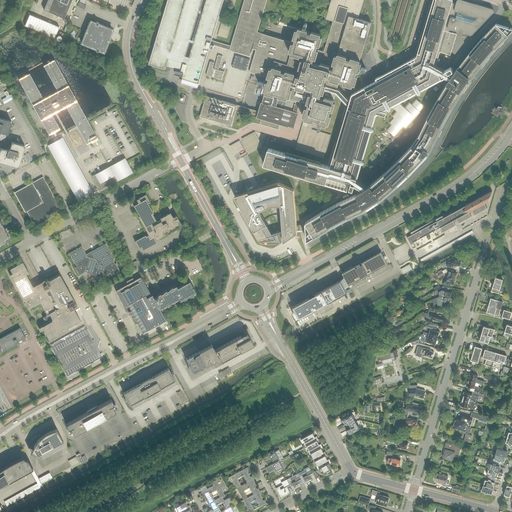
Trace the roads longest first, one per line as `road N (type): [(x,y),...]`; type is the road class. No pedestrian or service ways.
road 1 (secondary): [(511,123),(481,161),(437,193),(265,285)]
road 2 (secondary): [(268,295),(439,200),(511,135)]
road 3 (secondary): [(0,441),(246,306)]
road 4 (secondary): [(239,298),(0,431)]
road 5 (tertiary): [(350,469),(261,307)]
road 6 (tertiary): [(141,0),(128,44),(131,67),(180,160)]
road 7 (residential): [(180,160),(30,243)]
road 8 (residential): [(413,489),(458,338)]
road 9 (tertiary): [(180,160),(247,280)]
